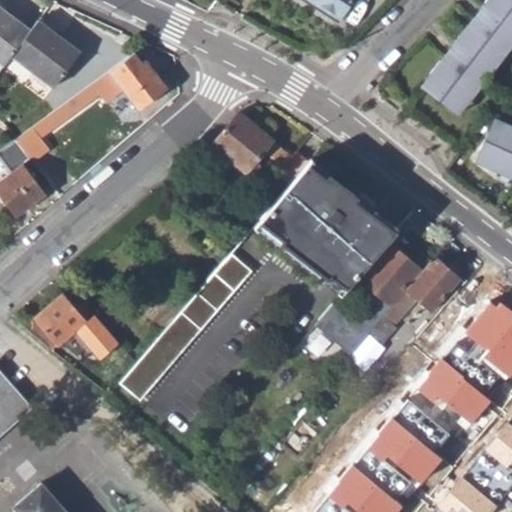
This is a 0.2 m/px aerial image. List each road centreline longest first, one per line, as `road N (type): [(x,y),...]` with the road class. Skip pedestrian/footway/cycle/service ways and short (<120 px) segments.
road 1 (residential): [(253,66),(0,291)]
road 2 (unknown): [(233,511),(0,319)]
road 3 (tertiary): [(511,252),(325,111)]
road 4 (residential): [(325,111),(432,0)]
road 5 (tertiary): [(253,66),(119,0)]
